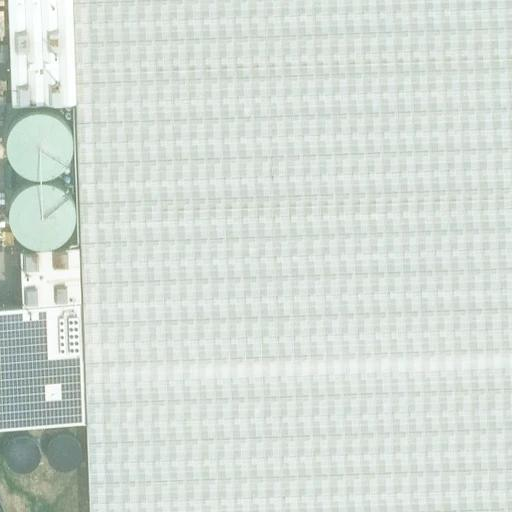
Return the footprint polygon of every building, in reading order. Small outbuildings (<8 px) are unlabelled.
[(0,424),(87,421),(90,511),(511,511),(511,0),(8,0),(12,104),(76,101),(81,245),(21,247),(23,302),(0,302),(0,424)] [(46,108),(40,107),(31,108),(24,110),(19,114),(14,119),(10,125),(8,131),(7,137),(8,148),(12,158),(18,164),(24,170),(32,172),(41,174),(47,173),(54,171),(60,167),(67,160),(73,152),(74,143),(73,132),(70,123),(63,115),(56,111),(46,108)] [(53,178),(44,176),(37,177),(32,178),(26,182),(20,185),(14,192),(11,201),(10,211),(12,222),(18,232),(24,237),(33,242),(42,243),(51,242),(61,238),(68,232),(74,224),(77,214),(76,204),(72,192),(65,185),(53,178)] [(82,455),(82,452),(82,449),(81,446),(80,443),(78,441),(76,439),(73,437),(71,436),(68,435),(65,435),(62,435),(59,436),(56,437),(54,439),(51,441),(50,443),(48,446),(48,449),(47,452),(48,455),(48,458),(50,461),(51,463),(54,465),(56,467),(59,468),(62,469),(65,469),(68,469),(71,468),(73,467),(76,465),(78,463),(80,461),(81,458),(82,455)] [(41,457),(41,454),(41,451),(40,448),(38,445),(37,442),(35,440),(32,439),(29,437),(26,436),(23,436),(20,436),(17,437),(15,439),(12,440),(10,442),(8,445),(7,448),(6,451),(6,453),(6,457),(7,460),(8,462),(10,465),(12,467),(15,469),(17,470),(20,471),(23,471),(26,471),(29,470),(32,469),(35,467),(37,465),(38,462),(40,460),(41,457)]
